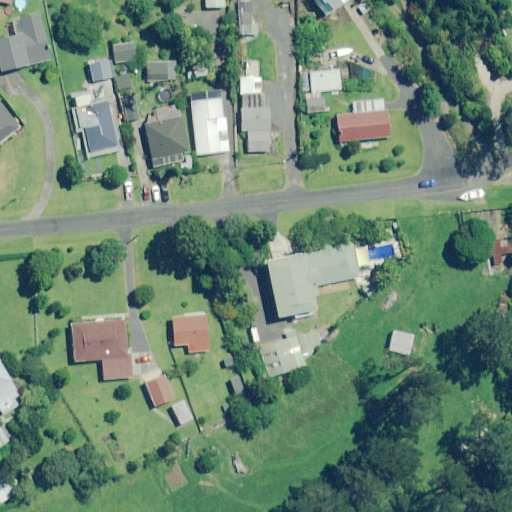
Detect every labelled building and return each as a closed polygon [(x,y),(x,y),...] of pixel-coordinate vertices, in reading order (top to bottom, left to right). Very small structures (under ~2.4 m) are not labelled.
[(317,0),(321,5),(323,3),(330,11),(344,0),(317,0)] [(250,24),(249,1),(234,1),(235,36),(255,35),(255,23),(250,24)] [(17,36),(8,38),(6,29),(0,30),(0,68),(1,72),(50,60),(39,15),(14,21),(17,36)] [(126,61),(122,47),(108,50),(112,65),(126,61)] [(107,71),(106,61),(88,64),(91,81),(114,78),(113,70),(107,71)] [(211,67),(185,68),(186,78),(211,77),(211,67)] [(347,68),(336,69),(298,74),(300,92),(310,91),(310,93),(310,97),(302,98),(304,115),(325,113),(323,96),(319,97),(318,92),(322,91),(338,90),(337,80),(348,78),(347,68)] [(237,77),(237,95),(251,95),(251,77),(237,77)] [(221,117),(218,89),(187,93),(195,155),(228,151),(223,117),(221,117)] [(138,119),(134,96),(118,99),(122,122),(138,119)] [(382,110),(381,100),(349,103),(350,114),(332,116),(334,131),(340,131),(341,142),(387,138),(385,110),(382,110)] [(255,101),(237,101),(238,132),(245,132),(266,131),(266,108),(256,109),(255,101)] [(116,146),(106,102),(76,108),(80,128),(84,127),(90,152),(116,146)] [(0,143),(19,129),(0,104),(0,143)] [(188,151),(179,114),(139,124),(150,168),(168,163),(166,156),(188,151)] [(266,131),(245,132),(245,152),(267,152),(266,131)] [(358,277),(351,244),(337,247),(336,243),(316,247),(317,251),(263,261),(274,318),(314,310),(309,287),(358,277)] [(365,298),(351,283),(332,303),(338,309),(329,319),(337,326),(365,298)] [(382,302),(389,308),(398,297),(390,292),(382,302)] [(206,352),(203,315),(170,317),(173,346),(186,345),(187,353),(206,352)] [(126,358),(126,354),(123,354),(120,317),(91,319),(91,321),(69,323),(72,362),(99,360),(100,380),(127,378),(126,358)] [(336,328),(328,320),(320,328),(323,330),(319,335),(324,340),(328,335),(336,328)] [(393,327),(392,331),(389,331),(386,351),(407,355),(411,335),(404,333),(405,329),(393,327)] [(295,335),(292,328),(282,331),(285,338),(255,349),(264,372),(259,373),(262,380),(266,379),(305,365),(304,360),(320,343),(316,330),(296,337),(295,335)] [(19,395),(0,364),(0,410),(3,415),(17,406),(13,398),(19,395)] [(173,398),(163,375),(145,383),(156,406),(173,398)] [(244,392),(236,376),(226,381),(234,397),(244,392)] [(285,376),(273,380),(276,389),(288,384),(285,376)] [(191,418),(182,400),(169,407),(179,425),(191,418)] [(0,447),(9,442),(0,426),(0,447)] [(0,503),(15,494),(5,477),(0,480),(0,503)]
